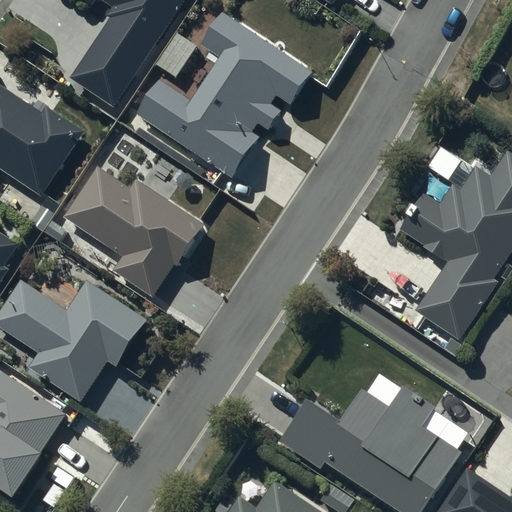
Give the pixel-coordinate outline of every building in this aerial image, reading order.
[(120,108),(190,0),(92,0),(102,6),(104,2),(123,14),(79,81),(120,108)] [(316,76),(224,17),(206,45),(225,58),(196,103),(164,82),(142,116),(235,177),(269,125),(275,129),(287,110),(281,106),(287,97),(298,104),(316,76)] [(50,117),(0,84),(0,176),(6,168),(49,195),(88,133),(54,111),(50,117)] [(464,341),(502,285),(511,270),(511,152),(495,179),(484,172),(479,179),(476,177),(467,189),(462,186),(454,198),(450,194),(441,207),(429,198),(405,233),(452,265),(420,311),(464,341)] [(140,191),(102,168),(69,222),(124,256),(116,270),(156,295),(178,260),(186,265),(211,224),(144,183),(140,191)] [(0,289),(13,270),(10,268),(24,247),(0,230),(0,289)] [(26,280),(0,318),(0,325),(44,355),(33,371),(85,406),(113,366),(125,374),(158,325),(93,281),(73,312),(26,280)] [(72,419),(0,370),(0,487),(22,502),(54,455),(50,452),(72,419)] [(310,402),(285,443),(327,472),(332,466),(399,511),(428,511),(468,454),(430,429),(441,413),(406,389),(392,409),(370,393),(347,427),(310,402)] [(511,511),(511,502),(467,475),(444,511),(511,511)] [(352,511),(360,500),(337,485),(325,503),(338,511),(352,511)] [(319,511),(281,487),(266,510),(249,499),(240,511),(235,511),(234,511),(319,511)]
